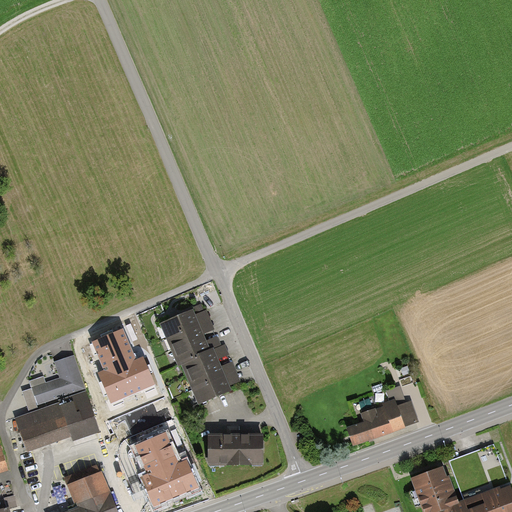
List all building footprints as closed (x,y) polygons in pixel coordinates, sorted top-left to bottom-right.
[(160,324),(166,337),(199,323),(193,309),(160,324)] [(166,337),(172,351),(205,336),(199,323),(166,337)] [(123,330),(94,343),(105,371),(98,373),(111,403),(157,384),(145,356),(136,360),(123,330)] [(172,351),(178,364),(181,363),(211,350),(205,336),(172,351)] [(181,363),(187,377),(220,363),(214,349),(211,350),(181,363)] [(187,377),(193,391),(226,377),(220,363),(187,377)] [(193,391),(200,405),(232,391),(226,377),(193,391)] [(91,398),(19,424),(32,458),(103,432),(91,398)] [(363,420),(347,426),(354,444),(419,421),(412,400),(398,404),(397,400),(361,412),(363,420)] [(0,476),(15,472),(0,422),(0,476)] [(264,432),(209,432),(209,464),(264,463),(264,432)] [(166,434),(136,446),(148,474),(141,477),(154,507),(199,488),(188,460),(179,464),(166,434)] [(444,463),(411,475),(424,511),(435,511),(438,511),(511,511),(511,488),(510,482),(460,500),(449,473),(447,473),(444,463)] [(68,511),(117,511),(98,464),(65,477),(77,509),(68,511)]
